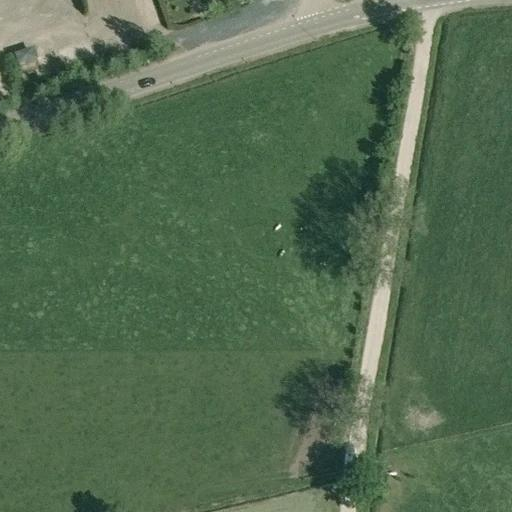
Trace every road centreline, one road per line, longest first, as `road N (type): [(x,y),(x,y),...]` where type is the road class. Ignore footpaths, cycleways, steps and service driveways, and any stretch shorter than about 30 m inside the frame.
road 1 (unclassified): [(348,511),(429,0)]
road 2 (tertiary): [(0,130),(332,22)]
